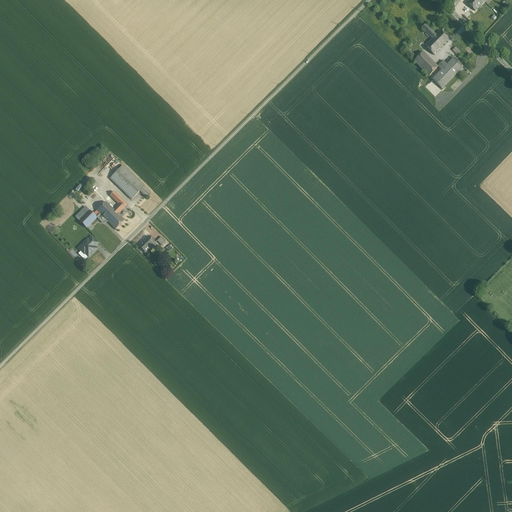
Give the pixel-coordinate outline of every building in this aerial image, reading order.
[(470,0),(467,3),(475,11),(485,0),(470,0)] [(437,35),(426,24),(422,28),(433,39),(437,35)] [(437,35),(433,39),(441,47),(449,39),(441,31),(437,35)] [(441,47),(433,39),(426,46),(434,54),(441,47)] [(438,66),(423,52),(414,61),(429,76),(438,67),(438,66)] [(454,57),(447,64),(443,61),(438,66),(438,67),(442,70),(433,79),(442,88),(463,66),(454,57)] [(114,157),(100,172),(105,178),(120,162),(114,157)] [(145,187),(123,166),(111,179),(132,200),(140,191),(144,187),(145,187)] [(150,192),(144,187),(140,191),(146,197),(150,192)] [(106,202),(97,211),(108,222),(117,213),(118,214),(127,205),(114,192),(110,196),(119,205),(114,210),(106,202)] [(86,207),(75,217),(80,222),(90,211),(86,207)] [(90,211),(80,222),(87,229),(97,218),(90,211)] [(118,214),(117,213),(108,222),(116,230),(125,221),(118,214)] [(149,237),(139,247),(145,253),(155,243),(149,237)] [(166,242),(161,237),(157,241),(161,246),(166,242)] [(86,241),(78,249),(84,254),(85,254),(89,257),(93,253),(92,252),(96,248),(95,247),(88,240),(87,242),(86,241)]
